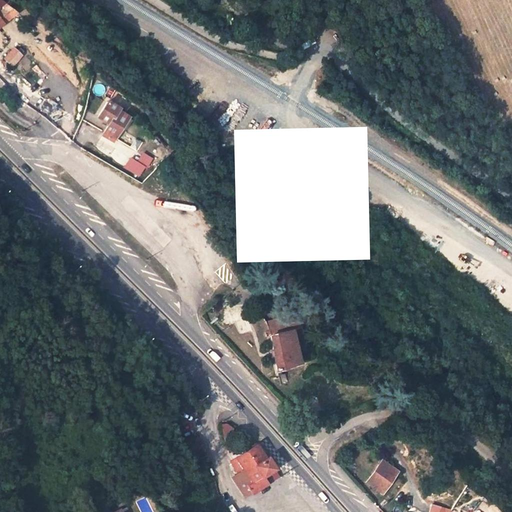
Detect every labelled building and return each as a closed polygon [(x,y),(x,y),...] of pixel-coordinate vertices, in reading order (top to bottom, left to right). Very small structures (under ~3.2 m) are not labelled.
[(0,24),(16,12),(5,4),(0,8),(0,24)] [(17,51),(14,48),(4,58),(12,66),(23,56),(23,51),(20,48),(17,51)] [(107,101),(102,99),(93,114),(105,121),(98,132),(109,139),(123,114),(113,107),(114,105),(107,101)] [(141,176),(151,156),(142,151),(138,160),(129,156),(123,167),(141,176)] [(300,362),(291,329),(270,335),(277,370),(300,362)] [(199,410),(193,401),(185,407),(191,415),(199,410)] [(207,454),(196,433),(185,437),(186,439),(183,442),(196,460),(207,454)] [(256,443),(230,461),(237,471),(234,473),(245,490),(247,488),(248,489),(249,489),(252,493),(267,483),(262,475),(274,467),(267,456),(265,457),(256,443)] [(395,470),(382,461),(368,482),(381,491),(395,470)] [(189,496),(180,478),(171,480),(181,501),(189,496)] [(448,504),(432,499),(431,503),(447,508),(448,504)] [(448,511),(449,509),(447,508),(431,503),(428,511),(448,511)]
